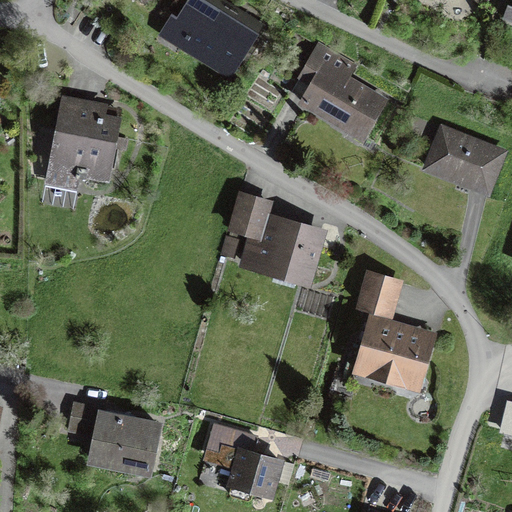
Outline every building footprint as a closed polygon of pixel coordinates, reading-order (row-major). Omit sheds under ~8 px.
[(239,22),(203,0),(192,0),(178,24),(184,29),(186,32),(181,41),(215,62),(220,55),(223,54),(236,61),(259,24),(243,14),(239,22)] [(294,86),(307,94),(303,102),(362,137),(383,101),(346,78),(353,66),(318,45),(294,86)] [(114,136),(117,121),(88,116),(90,105),(65,100),(52,164),(76,168),(74,174),(77,177),(85,179),(87,174),(107,178),(112,147),(124,149),(126,138),(114,136)] [(487,191),(503,152),(449,131),(441,150),(435,147),(427,167),(487,191)] [(320,235),(265,220),(270,205),(240,196),(231,226),(256,233),(254,241),(250,239),(244,260),(307,278),(320,235)] [(398,283),(369,274),(360,306),(389,314),(398,283)] [(407,334),(409,327),(396,324),(394,331),(371,324),(359,365),(378,370),(376,375),(378,378),(395,383),(398,381),(401,372),(419,378),(430,341),(407,334)] [(511,402),(507,402),(499,433),(511,436),(511,402)] [(92,460),(146,471),(152,443),(155,444),(159,425),(117,417),(116,422),(103,419),(105,410),(74,404),(71,422),(99,428),(92,460)] [(215,425),(208,449),(219,453),(216,461),(237,467),(229,493),(231,496),(248,500),(251,499),(253,492),(269,496),(280,460),(252,452),(256,437),(215,425)]
